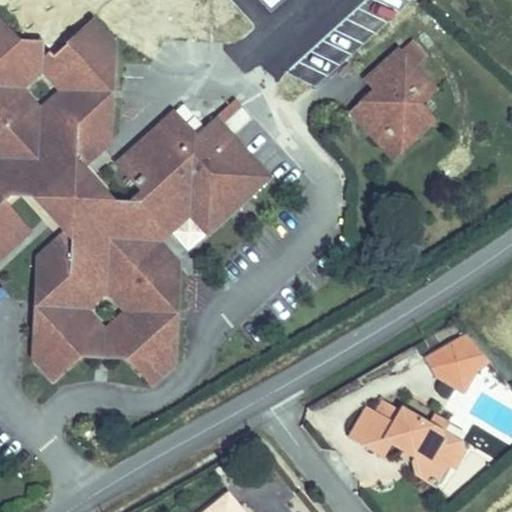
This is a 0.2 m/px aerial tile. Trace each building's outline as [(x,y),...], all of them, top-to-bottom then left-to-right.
[(115,0),(131,16),(140,7),(149,17),(176,18),(187,8),(187,0),(115,0)] [(0,258),(29,232),(3,203),(23,185),(66,232),(71,238),(65,243),(60,237),(43,253),(48,259),(38,269),(48,280),(37,290),(51,305),(51,312),(35,326),(45,338),(34,347),(43,358),(37,363),(53,381),(93,345),(116,346),(152,385),(169,369),(163,363),(174,353),(164,343),(174,332),(161,317),(161,311),(177,296),(167,286),(178,275),(168,265),(174,260),(159,243),(172,232),(188,250),(206,233),(207,235),(269,179),(220,125),(216,121),(196,138),(174,113),(117,164),(143,193),(120,213),(80,170),(75,164),(81,158),(86,164),(104,148),(98,142),(109,133),(99,122),(110,112),(96,96),(96,89),(111,75),(101,64),(112,54),(103,44),(109,38),(93,21),(69,43),(54,57),(31,56),(17,40),(0,21),(0,258)] [(69,43),(17,40),(31,56),(54,57),(69,43)] [(371,109),(364,101),(351,113),(382,147),(393,137),(397,141),(404,133),(412,142),(432,124),(417,108),(434,92),(414,70),(426,59),(411,42),(399,53),(398,52),(366,81),(375,91),(382,99),(371,109)] [(112,94),(111,75),(96,89),(96,96),(110,112),(112,94)] [(375,91),(364,101),(371,109),(382,99),(375,91)] [(235,103),(216,121),(220,125),(239,109),(235,103)] [(393,137),(382,147),(393,160),(412,142),(404,133),(397,141),(393,137)] [(81,158),(75,164),(80,170),(86,164),(81,158)] [(66,232),(60,237),(65,243),(71,238),(66,232)] [(33,307),(35,326),(51,312),(51,305),(37,290),(33,307)] [(161,317),(174,332),(177,314),(177,296),(161,311),(161,317)] [(455,395),(493,364),(462,328),(425,359),(455,395)] [(445,452),(441,434),(443,431),(444,429),(448,423),(435,416),(429,425),(402,409),(400,413),(382,402),(375,414),(393,424),(384,440),(390,443),(405,452),(414,457),(416,458),(415,460),(413,463),(416,474),(421,478),(435,486),(447,467),(448,464),(448,465),(453,457),(445,452)] [(384,440),(393,424),(366,409),(350,437),(362,444),(383,456),(390,443),(384,440)] [(464,453),(461,442),(443,431),(441,434),(445,452),(453,457),(448,465),(450,466),(455,468),(464,453)] [(416,458),(414,457),(405,452),(402,457),(413,463),(415,460),(416,458)] [(235,511),(239,508),(228,494),(205,511),(235,511)]
